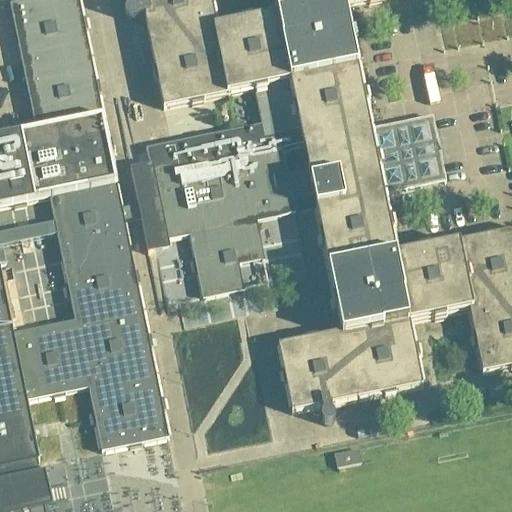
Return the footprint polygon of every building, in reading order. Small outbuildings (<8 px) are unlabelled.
[(101,456),(169,442),(169,441),(125,225),(122,212),(112,161),(79,0),(50,0),(10,8),(36,135),(0,142),(0,476),(39,469),(26,406),(89,393),(101,456)] [(128,14),(127,16),(127,19),(128,21),(131,23),(132,24),(136,23),(138,20),(146,18),(147,21),(146,21),(145,20),(164,113),(255,94),(287,88),(291,87),(296,113),(298,123),(303,148),(308,174),(287,178),(289,191),(311,187),(342,337),(278,350),(292,417),(319,411),(322,410),(323,417),(321,420),(322,424),(322,425),(325,427),(328,427),(331,426),(332,425),(333,422),(333,419),(332,418),(330,416),(328,409),(332,408),(332,409),(423,390),(410,327),(469,315),(482,378),(511,371),(511,235),(396,260),(374,156),(377,156),(380,158),(394,155),(396,152),(393,138),(390,135),(376,138),(374,142),(372,142),(344,10),(392,0),(273,0),(277,19),(218,31),(211,0),(141,0),(143,9),(144,9),(145,12),(137,13),(134,12),(130,12),(128,14)] [(149,168),(130,172),(138,209),(144,207),(147,220),(140,222),(147,256),(169,252),(168,243),(191,238),(196,263),(192,263),(195,276),(199,276),(204,301),(230,296),(225,271),(239,268),(237,255),(261,250),(256,225),(282,220),(294,218),(290,197),(289,191),(287,178),(284,167),(281,152),(286,151),(303,148),(298,123),(296,113),(291,87),(287,88),(255,94),(262,128),(145,152),(149,168)] [(358,451),(334,456),(337,471),(361,466),(358,451)] [(39,469),(0,476),(0,511),(52,511),(44,478),(41,477),(39,469)]
